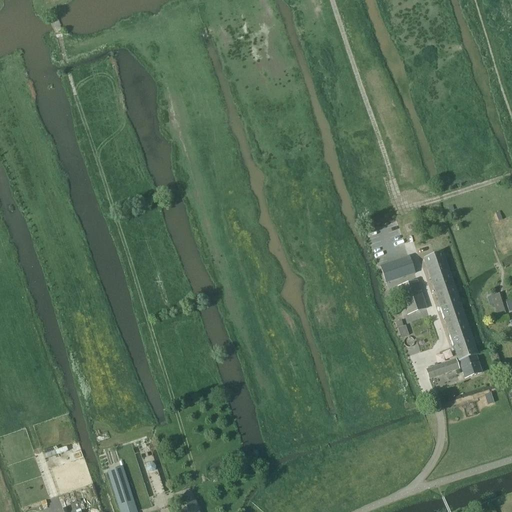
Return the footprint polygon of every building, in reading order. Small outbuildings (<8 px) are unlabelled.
[(465,379),(482,373),(476,356),(478,356),(443,252),(424,259),(465,379)] [(409,256),(379,267),(386,285),(415,274),(409,256)] [(397,287),(407,316),(427,309),(417,281),(397,287)] [(499,295),(491,297),(493,304),(501,302),(499,295)] [(433,367),(425,370),(429,380),(459,370),(455,360),(446,363),(433,367)] [(149,464),(146,467),(147,471),(150,473),(153,473),(156,470),(155,466),(153,464),(149,464)] [(120,511),(136,511),(122,467),(107,472),(120,511)] [(177,511),(198,511),(195,501),(176,508),(177,511)]
